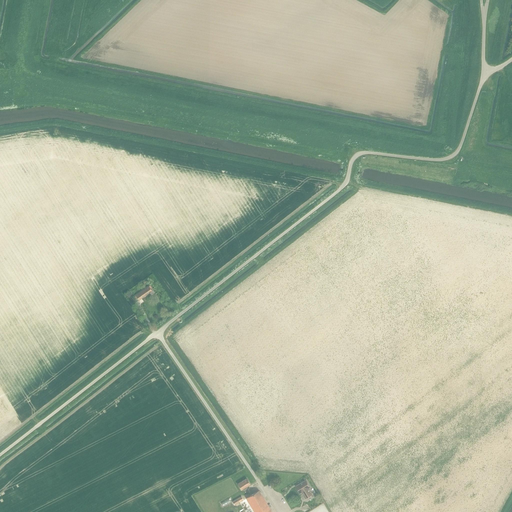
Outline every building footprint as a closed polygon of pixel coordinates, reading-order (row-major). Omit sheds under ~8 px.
[(142,291),(145,296),(152,291),(151,289),(151,288),(150,286),(142,291)] [(145,296),(142,291),(135,297),(136,299),(137,298),(139,301),(145,296)] [(264,485),(271,481),(269,478),(266,480),(263,475),(260,478),(264,485)] [(245,487),(250,485),(247,478),(237,484),(241,490),(243,489),(243,490),(246,488),(245,487)] [(306,480),(296,486),(300,493),(301,492),(305,498),(312,494),(309,488),(310,487),(306,480)] [(220,499),(224,497),(224,498),(228,496),(224,489),(217,494),(220,499)] [(254,511),(271,511),(259,490),(246,498),(254,511)] [(235,505),(243,500),(241,496),(233,502),(235,505)]
